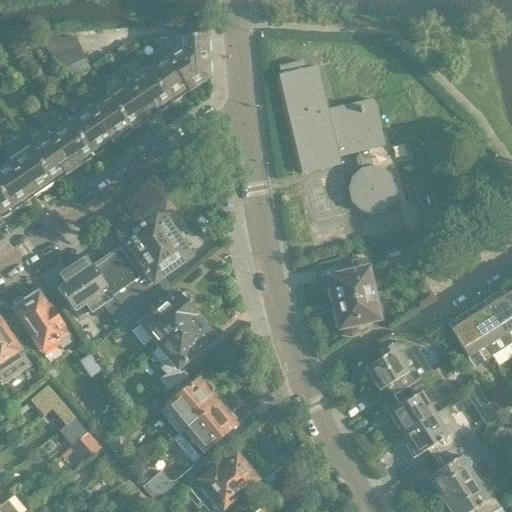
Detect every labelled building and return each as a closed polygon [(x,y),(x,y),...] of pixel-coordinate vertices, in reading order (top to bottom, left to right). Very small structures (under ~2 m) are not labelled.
[(57,33),(42,34),(43,42),(58,40),(57,33)] [(171,49),(164,54),(189,92),(209,79),(207,36),(178,38),(178,50),(174,53),(171,49)] [(69,81),(89,68),(75,38),(58,40),(43,42),(69,81)] [(189,92),(164,54),(144,67),(170,105),(189,92)] [(279,68),(304,173),(340,165),(338,157),(356,152),(361,173),(353,180),(349,191),(351,203),(359,211),(370,214),(381,211),(389,203),(393,191),(391,181),(383,173),(371,170),(367,150),(384,146),(380,129),(381,129),(378,116),(377,117),(373,101),(326,112),(316,69),(306,72),(304,63),(279,68)] [(170,105),(144,67),(133,75),(130,72),(122,77),(124,81),(150,119),(170,105)] [(150,119),(124,81),(105,94),(130,132),(150,119)] [(130,132),(105,94),(86,107),(111,145),(130,132)] [(111,145),(86,107),(65,121),(90,159),(111,145)] [(90,159),(65,121),(45,135),(71,172),(90,159)] [(71,172),(45,135),(25,148),(51,186),(71,172)] [(51,186),(25,148),(6,162),(31,199),(51,186)] [(31,199),(6,162),(0,165),(0,196),(11,213),(31,199)] [(0,219),(11,213),(0,196),(0,219)] [(186,259),(179,249),(184,246),(164,219),(160,222),(154,212),(140,221),(139,220),(126,229),(127,231),(116,239),(122,248),(120,250),(130,264),(139,278),(135,281),(112,298),(113,299),(116,303),(115,304),(122,315),(122,316),(127,322),(168,287),(161,279),(175,270),(173,268),(186,259)] [(103,262),(93,269),(101,281),(112,298),(135,281),(139,278),(130,264),(120,250),(103,262)] [(112,298),(101,281),(93,269),(86,258),(59,276),(65,285),(58,290),(62,296),(61,297),(63,300),(65,299),(73,311),(84,304),(91,314),(113,299),(112,298)] [(330,278),(335,304),(374,296),(368,270),(358,272),(356,270),(340,274),(338,276),(330,278)] [(511,283),(499,292),(511,312),(511,283)] [(134,330),(175,296),(168,287),(127,322),(134,330)] [(411,302),(417,312),(436,301),(430,290),(411,302)] [(511,312),(499,292),(481,303),(509,346),(511,343),(511,312)] [(158,348),(194,318),(195,317),(188,308),(190,307),(178,294),(175,296),(134,330),(133,332),(144,344),(150,339),(158,348)] [(17,308),(14,310),(42,352),(57,342),(61,348),(69,343),(60,329),(63,327),(50,309),(48,310),(38,296),(30,301),(29,300),(26,302),(24,299),(15,305),(17,308)] [(374,296),(335,304),(341,336),(352,337),(359,332),(359,328),(365,325),(368,327),(380,320),(374,296)] [(481,303),(464,314),(491,357),(509,346),(481,303)] [(491,357),(464,314),(446,325),(468,360),(479,353),(485,361),(491,357)] [(122,316),(112,323),(116,329),(127,322),(122,316)] [(184,364),(197,354),(196,352),(211,339),(194,318),(158,348),(155,350),(165,361),(159,366),(166,376),(160,381),(168,391),(173,386),(184,377),(186,376),(178,367),(183,363),(184,364)] [(24,361),(0,325),(0,375),(4,382),(18,372),(15,368),(24,361)] [(379,390),(394,381),(400,392),(422,379),(432,373),(417,348),(395,343),(382,352),(384,357),(365,368),(379,390)] [(90,376),(100,369),(91,356),(81,363),(90,376)] [(182,431),(217,402),(199,379),(191,386),(184,377),(173,386),(176,390),(170,396),(173,400),(159,412),(178,434),(182,431)] [(422,379),(400,392),(406,403),(389,414),(402,435),(434,416),(421,395),(429,391),(422,379)] [(48,388),(30,403),(43,418),(52,410),(60,403),(48,388)] [(479,389),(466,396),(472,405),(484,397),(479,389)] [(213,445),(237,425),(217,402),(182,431),(178,434),(172,439),(191,463),(197,458),(213,445)] [(60,403),(52,410),(66,425),(68,423),(74,419),(60,403)] [(511,427),(511,405),(502,411),(511,428),(511,427)] [(434,416),(402,435),(415,457),(433,446),(439,457),(461,444),(454,432),(447,436),(434,416)] [(66,425),(62,428),(75,444),(81,438),(87,434),(74,419),(68,423),(66,425)] [(81,438),(75,444),(88,460),(94,454),(100,449),(87,434),(81,438)] [(480,477),(473,466),(486,458),(473,436),(461,444),(439,457),(446,467),(429,478),(442,500),(474,480),(480,477)] [(204,465),(220,452),(213,445),(197,458),(204,465)] [(247,489),(256,481),(247,471),(250,468),(239,455),(218,472),(215,470),(202,481),(196,485),(185,495),(198,510),(203,506),(207,511),(218,511),(224,508),(236,498),(239,502),(250,493),(247,489)] [(172,482),(167,482),(173,490),(204,465),(197,458),(191,463),(191,466),(190,465),(189,465),(188,465),(187,465),(186,466),(186,467),(186,468),(187,469),(184,472),(183,471),(182,471),(180,471),(180,472),(179,473),(179,474),(180,475),(176,478),(176,477),(174,477),(173,477),(172,478),(172,479),(172,480),(173,481),(172,482)] [(113,465),(102,474),(111,483),(116,479),(121,484),(126,480),(113,465)] [(140,486),(155,504),(173,490),(167,482),(159,472),(140,486)] [(139,495),(126,480),(121,484),(134,499),(135,498),(139,495)] [(474,480),(442,500),(449,511),(471,511),(472,511),(493,511),(500,508),(493,497),(487,501),(474,480)] [(139,496),(131,503),(139,511),(142,509),(144,511),(150,511),(153,510),(141,495),(139,496)]
